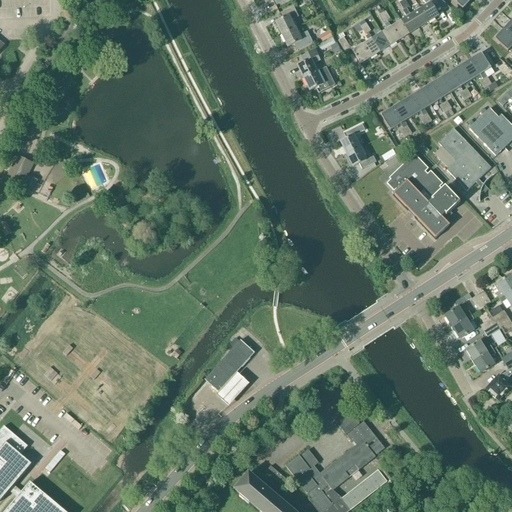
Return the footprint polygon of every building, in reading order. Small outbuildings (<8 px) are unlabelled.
[(420,10),(428,23),(439,17),(429,1),(431,0),(424,0),(424,3),(426,6),(420,10)] [(452,0),(463,9),(471,1),(470,0),(452,0)] [(410,15),(411,15),(407,9),(409,7),(407,4),(401,7),(403,10),(402,11),(406,18),(401,21),(409,35),(419,29),(410,15)] [(282,35),(295,29),(291,21),(298,17),(296,13),(293,7),(279,14),(282,20),(275,23),(282,35)] [(419,29),(428,23),(420,10),(411,15),(410,15),(419,29)] [(108,31),(112,24),(115,23),(117,21),(116,18),(113,16),(110,17),(103,28),(108,31)] [(400,41),(409,35),(401,21),(391,27),(400,41)] [(511,39),(511,23),(511,22),(503,31),(511,39)] [(50,69),(75,29),(67,23),(42,64),(50,69)] [(390,47),(400,41),(391,27),(382,33),(390,47)] [(295,29),(282,35),(288,48),(294,45),(297,50),(312,43),(307,32),(299,36),(295,29)] [(322,42),(332,37),(329,31),(319,36),(322,42)] [(508,52),(511,46),(511,39),(503,31),(495,40),(508,52)] [(380,53),(390,47),(382,33),(372,39),(380,53)] [(380,53),(372,39),(372,40),(369,35),(365,37),(367,42),(363,45),(371,59),(380,53)] [(334,42),(332,38),(330,40),(317,46),(320,51),(330,46),(335,44),(334,42)] [(345,53),(351,50),(344,38),(338,41),(345,53)] [(360,65),(371,59),(363,45),(352,52),(360,65)] [(303,79),(317,72),(313,65),(320,61),(315,51),(301,58),(303,64),(297,67),(303,79)] [(483,80),(487,87),(488,87),(490,92),(496,89),(493,84),(491,85),(486,77),(484,73),(490,69),(481,54),(471,60),(480,75),(482,80),(483,80)] [(470,82),(480,75),(471,60),(461,67),(470,82)] [(460,88),(470,82),(461,67),(451,73),(460,88)] [(335,86),(326,68),(317,72),(303,79),(309,92),(316,89),(318,94),(335,86)] [(450,94),(460,88),(451,73),(441,79),(450,94)] [(440,100),(450,94),(441,79),(431,85),(440,100)] [(484,89),(487,87),(483,80),(482,80),(479,82),(484,89)] [(430,106),(440,100),(431,85),(421,91),(430,106)] [(464,102),(471,97),(466,90),(459,94),(464,102)] [(424,110),(430,106),(421,91),(411,97),(420,112),(423,117),(428,124),(431,122),(427,114),(424,110)] [(410,119),(420,112),(411,97),(401,104),(410,119)] [(444,114),(451,110),(447,102),(439,107),(444,114)] [(400,125),(410,119),(401,104),(391,110),(400,125)] [(390,131),(400,125),(391,110),(381,116),(390,131)] [(498,119),(489,110),(469,130),(495,157),(511,141),(511,127),(501,116),(498,119)] [(424,126),(428,124),(423,117),(419,119),(424,126)] [(39,134),(44,123),(32,118),(27,129),(39,134)] [(346,155),(360,148),(354,136),(361,133),(365,131),(362,125),(358,127),(344,134),(346,140),(340,143),(346,155)] [(403,129),(408,136),(411,134),(407,127),(403,129)] [(404,139),(408,136),(403,129),(399,131),(404,139)] [(466,192),(491,169),(453,130),(438,144),(456,162),(446,171),(466,192)] [(360,148),(346,155),(353,168),(359,165),(362,170),(376,163),(373,157),(366,161),(360,148)] [(394,153),(392,150),(382,157),(385,161),(385,162),(395,155),(395,154),(394,153)] [(427,175),(425,172),(428,169),(414,155),(389,179),(390,180),(387,184),(394,192),(398,188),(400,189),(394,195),(436,239),(449,226),(441,218),(445,214),(446,216),(460,203),(445,187),(442,190),(439,188),(443,185),(430,172),(427,175)] [(17,156),(4,180),(9,182),(21,189),(34,164),(17,156)] [(0,227),(5,237),(12,233),(7,223),(0,225),(0,227)] [(504,296),(511,291),(511,277),(511,275),(496,284),(504,296)] [(511,291),(504,296),(499,299),(501,304),(506,300),(511,308),(511,307),(511,291)] [(477,296),(484,308),(491,304),(483,292),(477,296)] [(479,312),(484,308),(477,296),(472,300),(479,312)] [(499,306),(488,313),(492,319),(502,313),(499,306)] [(452,329),(466,320),(459,308),(444,317),(452,329)] [(495,325),(508,318),(504,312),(502,313),(492,319),(491,319),(495,325)] [(495,325),(499,331),(501,330),(505,336),(511,331),(511,324),(508,318),(495,325)] [(484,332),(495,325),(491,319),(480,326),(484,332)] [(466,320),(452,329),(459,340),(474,332),(466,320)] [(487,338),(499,331),(495,325),(484,332),(487,338)] [(218,393),(254,354),(240,341),(204,381),(218,393)] [(473,362),(487,353),(480,342),(466,351),(473,362)] [(511,352),(501,360),(504,365),(511,360),(511,352)] [(487,353),(473,362),(480,374),(495,365),(487,353)] [(511,368),(499,377),(498,377),(486,390),(493,396),(493,397),(495,400),(497,400),(498,401),(510,388),(505,383),(511,374),(511,368)] [(352,417),(343,406),(330,417),(345,436),(346,436),(352,444),(354,443),(356,446),(320,474),(314,467),(318,464),(308,451),(299,457),(299,456),(285,467),(307,495),(308,494),(312,499),(309,502),(317,511),(349,511),(387,482),(377,471),(342,499),(333,492),(375,458),(375,457),(384,449),(363,422),(367,419),(360,410),(352,417)] [(0,501),(9,491),(18,498),(6,511),(64,511),(30,483),(22,493),(13,486),(31,465),(20,456),(28,447),(4,427),(0,431),(0,501)] [(283,487),(288,482),(271,467),(266,473),(283,487)] [(267,489),(248,474),(235,490),(260,511),(293,511),(289,509),(290,507),(286,504),(285,505),(271,493),(272,492),(268,488),(267,489)] [(419,505),(427,499),(418,488),(410,495),(419,505)]
